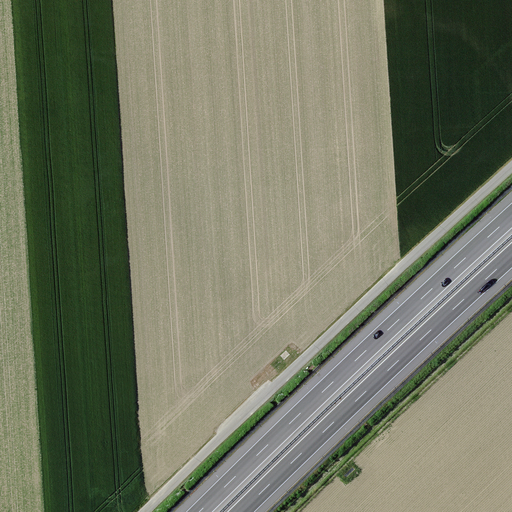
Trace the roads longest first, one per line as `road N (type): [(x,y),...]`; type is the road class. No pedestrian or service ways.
road 1 (track): [(144,511),(511,166)]
road 2 (motorway): [(511,215),(199,511)]
road 3 (motorway): [(241,511),(511,255)]
